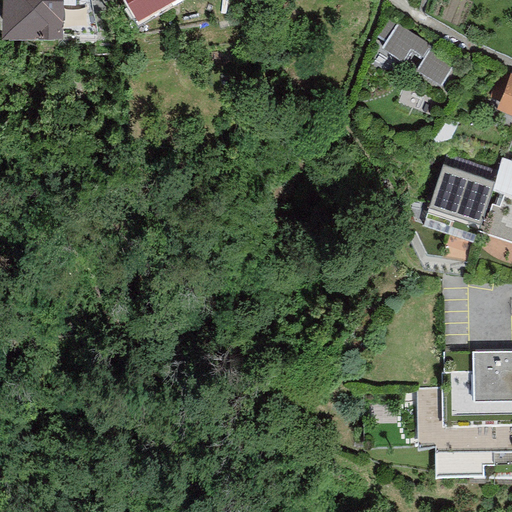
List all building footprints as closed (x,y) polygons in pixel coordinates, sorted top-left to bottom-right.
[(2,0),(2,25),(61,27),(61,23),(96,25),(91,0),(2,0)] [(130,0),(137,11),(139,10),(156,0),(130,0)] [(143,18),(175,0),(156,0),(139,10),(143,18)] [(384,39),(396,22),(389,17),(377,34),(384,39)] [(433,44),(396,21),(396,22),(384,39),(381,44),(405,59),(411,50),(421,57),(415,67),(442,84),(455,63),(431,47),(433,44)] [(496,111),(511,117),(511,74),(510,74),(496,111)] [(494,183),(492,191),(503,195),(499,207),(489,203),(481,225),(478,232),(511,243),(511,161),(502,159),(494,183)] [(494,183),(442,165),(427,208),(481,225),(489,203),(492,191),(494,183)] [(511,345),(442,347),(443,386),(363,387),(364,447),(435,446),(435,475),(511,473),(511,345)]
